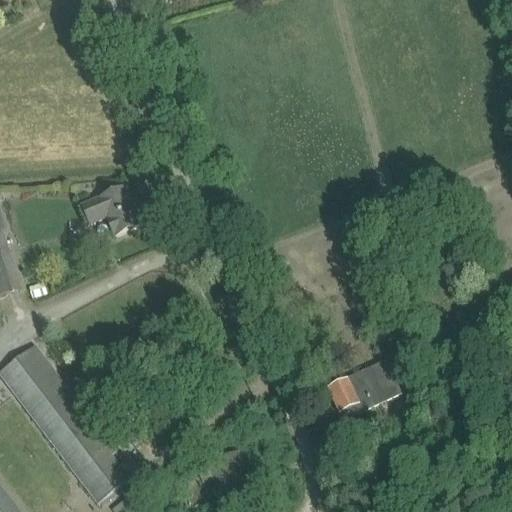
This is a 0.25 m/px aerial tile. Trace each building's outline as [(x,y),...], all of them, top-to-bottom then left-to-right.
[(115,239),(124,235),(142,228),(127,191),(83,209),(91,227),(107,220),(115,239)] [(0,300),(5,298),(22,293),(15,274),(3,236),(0,236),(0,300)] [(372,325),(392,317),(377,277),(357,285),(372,325)] [(0,376),(0,378),(98,507),(118,491),(132,508),(149,495),(136,479),(132,482),(113,458),(117,454),(37,348),(0,376)] [(348,421),(366,413),(401,396),(391,374),(372,383),(367,373),(333,390),(338,400),(334,402),(340,415),(344,413),(348,421)] [(155,388),(141,395),(150,412),(164,405),(155,388)] [(208,468),(215,484),(223,502),(253,488),(238,455),(208,468)] [(0,511),(18,511),(0,487),(0,511)]
